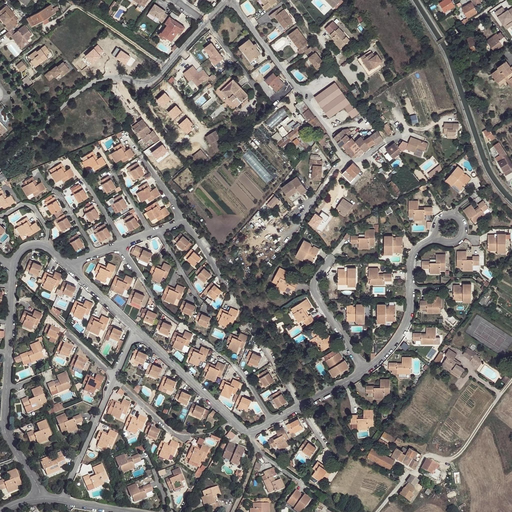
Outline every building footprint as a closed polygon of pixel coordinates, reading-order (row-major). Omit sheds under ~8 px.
[(275,0),(260,0),(264,5),(262,7),(265,10),(277,2),(275,0)] [(445,12),(455,6),(451,0),(442,0),(443,1),(440,3),(441,5),(445,12)] [(468,5),(462,8),(468,18),(478,12),(471,1),(468,4),(468,5)] [(139,4),(136,8),(140,11),(145,5),(141,2),(139,4)] [(31,15),(37,23),(40,22),(47,18),(55,13),(55,12),(54,11),(53,9),(50,4),(31,15)] [(158,19),(162,22),(167,15),(164,12),(165,11),(155,4),(149,12),(155,17),(156,16),(159,18),(158,19)] [(13,28),(19,23),(13,17),(15,15),(7,5),(0,11),(0,17),(7,26),(6,27),(10,31),(13,28)] [(511,5),(506,10),(503,6),(495,11),(507,30),(511,26),(511,5)] [(293,22),(281,7),(269,16),(272,19),(275,16),(284,28),(293,22)] [(165,23),(167,25),(170,21),(180,28),(178,32),(180,33),(184,27),(169,17),(165,23)] [(167,25),(161,34),(166,38),(171,41),(178,32),(180,28),(170,21),(167,25)] [(16,32),(13,28),(10,31),(6,34),(9,38),(12,36),(15,39),(16,38),(18,39),(17,40),(20,44),(23,41),(25,43),(28,40),(32,37),(31,36),(34,33),(26,24),(16,32)] [(336,24),(327,32),(330,35),(331,34),(333,37),(332,38),(335,40),(340,46),(345,42),(346,44),(350,40),(346,36),(345,37),(343,35),(344,34),(336,24)] [(297,28),(288,35),(299,50),(298,51),(301,54),(305,51),(308,49),(306,45),(309,43),(297,28)] [(497,33),(487,41),(495,51),(508,41),(501,32),(498,34),(497,33)] [(249,39),(239,47),(243,52),(244,51),(251,59),(254,57),(256,59),(257,58),(256,57),(261,54),(249,39)] [(459,48),(464,57),(474,52),(471,46),(476,44),(473,39),(468,41),(467,39),(459,44),(460,47),(459,48)] [(340,46),(335,40),(334,42),(340,49),(346,44),(345,42),(340,46)] [(314,44),(308,49),(305,51),(308,54),(312,50),(314,53),(309,58),(317,68),(324,63),(316,52),(318,51),(319,50),(314,44)] [(43,61),(48,57),(46,55),(50,52),(45,45),(41,48),(37,51),(36,50),(29,56),(32,60),(30,61),(34,66),(42,59),(43,61)] [(239,47),(238,47),(250,63),(256,59),(254,57),(251,59),(244,51),(243,52),(239,47)] [(361,57),(358,59),(369,76),(382,67),(379,64),(383,62),(377,54),(375,56),(371,59),(368,55),(372,52),(371,50),(365,54),(367,56),(362,59),(361,57)] [(49,59),(48,57),(43,61),(42,59),(34,66),(35,67),(40,64),(41,65),(49,59)] [(498,68),(493,72),(500,81),(507,76),(509,79),(511,82),(511,70),(510,68),(511,68),(511,67),(506,61),(498,67),(498,68)] [(27,67),(23,62),(17,66),(21,72),(27,67)] [(59,73),(61,76),(70,70),(63,62),(57,67),(56,66),(45,75),(49,81),(54,77),(59,73)] [(500,81),(493,72),(491,74),(500,86),(507,81),(511,87),(511,82),(509,79),(507,76),(500,81)] [(273,73),(266,79),(270,83),(271,82),(274,86),(275,85),(279,89),(285,84),(278,76),(277,77),(273,73)] [(233,79),(221,91),(229,99),(230,98),(232,96),(234,99),(232,101),(237,106),(249,95),(233,79)] [(266,79),(266,80),(276,91),(279,89),(275,85),(274,86),(271,82),(270,83),(266,79)] [(336,82),(315,97),(329,118),(345,107),(352,118),(359,113),(355,108),(354,109),(336,82)] [(302,100),(295,105),(302,114),(303,113),(309,109),(302,100)] [(288,113),(282,107),(266,122),(271,128),(288,113)] [(309,109),(303,113),(309,122),(311,121),(321,135),(326,131),(316,117),(315,117),(309,109)] [(139,125),(134,129),(145,143),(151,139),(154,143),(159,139),(153,130),(151,131),(142,119),(138,122),(139,125)] [(445,123),(444,133),(448,134),(447,136),(456,137),(456,129),(459,129),(459,124),(450,123),(445,123)] [(301,125),(287,135),(291,139),(304,130),(301,125)] [(285,170),(291,164),(258,127),(251,133),(285,170)] [(216,130),(208,135),(212,142),(211,143),(212,145),(216,152),(224,147),(219,138),(220,138),(216,130)] [(334,138),(341,147),(343,146),(347,142),(350,139),(347,136),(343,130),(338,134),(336,132),(333,135),(335,137),(334,138)] [(370,136),(364,140),(370,147),(375,143),(376,145),(384,140),(378,131),(370,136)] [(278,132),(272,136),(281,147),(291,139),(287,135),(283,139),(278,132)] [(321,144),(329,137),(327,134),(326,134),(318,140),(321,144)] [(249,136),(242,142),(276,179),(283,173),(249,136)] [(365,151),(370,147),(364,140),(361,136),(356,141),(365,151)] [(403,141),(398,147),(402,151),(406,149),(415,152),(417,148),(425,151),(428,144),(411,137),(410,140),(404,137),(403,141)] [(365,151),(356,141),(355,142),(350,146),(356,153),(358,155),(359,157),(365,151)] [(127,149),(122,142),(114,146),(116,149),(112,152),(117,161),(117,160),(119,163),(135,153),(131,147),(127,149)] [(347,142),(343,146),(346,150),(352,157),(355,155),(356,153),(350,146),(347,142)] [(393,158),(402,151),(398,147),(395,143),(386,150),(388,152),(393,158)] [(510,168),(511,170),(511,163),(499,143),(494,146),(503,160),(498,162),(504,172),(510,169),(510,168)] [(99,157),(94,149),(87,154),(88,157),(83,161),(88,169),(94,166),(95,169),(107,162),(103,155),(99,157)] [(200,150),(197,152),(204,161),(200,164),(203,167),(206,165),(204,162),(208,159),(200,150)] [(193,156),(200,164),(204,161),(197,152),(193,156)] [(138,160),(130,165),(132,168),(131,169),(136,177),(145,172),(138,160)] [(320,161),(310,160),(310,165),(313,166),(312,179),(321,180),(323,161),(320,161)] [(69,169),(63,162),(54,168),(55,171),(53,173),(58,181),(63,178),(65,181),(77,174),(72,167),(69,169)] [(353,163),(346,170),(353,176),(357,172),(358,173),(361,170),(353,163)] [(425,170),(430,178),(437,173),(433,165),(425,170)] [(457,167),(448,177),(455,183),(454,184),(461,190),(471,179),(466,174),(464,176),(462,175),(464,171),(458,166),(457,167)] [(346,170),(342,174),(349,180),(353,176),(346,170)] [(116,185),(110,174),(102,179),(104,182),(102,183),(107,191),(116,185)] [(39,181),(36,175),(26,181),(27,184),(25,186),(30,194),(35,191),(37,194),(48,187),(44,181),(40,183),(39,181)] [(297,176),(282,187),(293,202),(308,191),(297,176)] [(455,183),(448,177),(446,180),(452,186),(454,184),(455,183)] [(153,188),(148,180),(141,185),(142,188),(137,191),(143,199),(148,196),(150,199),(161,192),(157,186),(153,188)] [(91,196),(84,184),(82,185),(80,181),(73,186),(77,192),(75,193),(80,202),(91,196)] [(0,206),(5,203),(7,206),(18,200),(14,193),(10,195),(4,184),(1,186),(3,189),(0,190),(0,206)] [(128,205),(121,193),(113,198),(115,201),(114,202),(118,210),(128,205)] [(63,207),(56,195),(55,196),(54,194),(48,197),(50,199),(47,201),(49,204),(51,207),(54,212),(56,211),(62,207),(63,207)] [(275,196),(270,202),(273,205),(275,203),(276,204),(280,199),(275,196)] [(353,205),(343,198),(337,208),(341,211),(346,215),(353,205)] [(162,206),(158,199),(150,204),(151,207),(147,210),(152,218),(158,215),(159,218),(170,211),(166,205),(162,206)] [(418,208),(418,201),(409,201),(409,217),(414,217),(414,220),(425,220),(425,215),(433,215),(433,208),(425,208),(425,209),(418,209),(418,208)] [(475,209),(471,204),(463,210),(470,218),(471,218),(474,223),(484,216),(482,213),(488,208),(483,201),(478,205),(479,206),(480,207),(475,210),(475,209)] [(102,214),(95,203),(88,208),(89,211),(88,212),(93,220),(102,214)] [(62,207),(56,211),(58,215),(65,211),(62,207)] [(139,224),(132,212),(125,217),(129,224),(127,225),(130,229),(139,224)] [(74,224),(67,213),(57,219),(59,223),(60,222),(65,230),(74,224)] [(34,222),(29,215),(19,220),(21,224),(19,225),(24,233),(29,231),(31,233),(42,227),(38,220),(34,222)] [(0,219),(0,236),(1,235),(9,227),(0,219)] [(100,231),(105,240),(115,234),(108,222),(97,228),(99,231),(100,231)] [(359,238),(359,236),(351,236),(351,243),(359,243),(359,249),(369,249),(369,245),(375,245),(375,230),(365,230),(365,234),(365,238),(359,238)] [(192,241),(182,232),(176,239),(178,241),(177,243),(184,249),(192,241)] [(87,244),(80,233),(71,239),(77,251),(87,244)] [(495,235),(488,235),(488,250),(498,250),(506,250),(506,234),(498,234),(498,238),(495,238),(495,235)] [(393,236),(385,236),(385,252),(393,252),(403,252),(403,237),(396,237),(396,239),(393,239),(393,237),(393,236)] [(304,240),(297,254),(304,258),(313,262),(319,249),(313,246),(313,247),(313,248),(310,247),(310,246),(311,244),(304,240)] [(133,253),(137,256),(141,247),(136,244),(135,245),(133,252),(133,253)] [(141,247),(137,256),(141,257),(140,259),(150,263),(154,252),(141,247)] [(193,248),(187,255),(189,257),(188,259),(195,265),(203,257),(193,248)] [(467,251),(457,251),(457,267),(463,267),(463,270),(473,270),(473,265),(479,265),(479,256),(473,256),(473,258),(473,259),(467,259),(467,258),(467,251)] [(436,261),(430,261),(422,261),(422,268),(430,268),(430,273),(440,273),(440,270),(446,270),(446,255),(436,255),(436,259),(436,261)] [(37,263),(37,262),(30,259),(27,267),(30,268),(30,269),(34,271),(33,272),(39,274),(43,265),(40,264),(40,265),(37,263)] [(156,263),(151,275),(154,276),(153,279),(162,283),(163,282),(166,283),(174,266),(166,262),(164,267),(156,263)] [(108,267),(100,264),(96,272),(100,274),(97,279),(107,283),(110,278),(113,279),(117,267),(110,263),(108,267)] [(203,265),(197,272),(199,274),(198,276),(206,282),(213,274),(203,265)] [(338,265),(338,269),(345,269),(345,274),(348,274),(348,268),(348,265),(338,265)] [(284,279),(285,278),(288,272),(280,268),(272,281),(277,284),(276,286),(285,291),(288,287),(295,290),(298,284),(290,281),(290,282),(284,279)] [(345,269),(338,269),(338,284),(348,284),(356,284),(356,268),(348,268),(348,274),(345,274),(345,269)] [(369,268),(369,281),(370,281),(370,283),(370,284),(383,284),(383,280),(384,280),(392,281),(392,274),(384,274),(384,275),(379,275),(379,274),(379,268),(369,268)] [(49,273),(46,271),(43,279),(46,280),(45,283),(45,285),(49,287),(49,288),(53,290),(56,285),(59,286),(64,274),(56,271),(54,274),(53,276),(48,274),(49,273)] [(118,276),(114,285),(118,286),(116,292),(128,297),(131,291),(136,279),(128,276),(126,279),(118,276)] [(486,288),(490,283),(487,281),(486,282),(478,276),(477,279),(484,284),(483,285),(486,288)] [(72,284),(65,281),(61,288),(64,290),(64,291),(68,293),(68,294),(73,296),(77,287),(75,286),(75,287),(72,285),(72,284)] [(213,281),(207,289),(210,291),(208,292),(216,298),(223,290),(213,281)] [(460,285),(453,285),(453,300),(463,300),(471,300),(472,284),(463,284),(463,286),(463,287),(460,287),(460,286),(460,285)] [(169,285),(164,299),(176,304),(179,299),(181,300),(187,288),(180,285),(177,291),(172,288),(172,287),(169,285)] [(138,292),(134,300),(134,301),(143,305),(147,296),(138,292)] [(427,303),(427,302),(427,301),(420,301),(420,309),(427,309),(428,309),(428,313),(441,313),(441,309),(441,307),(442,307),(442,297),(432,297),(432,302),(432,303),(427,303)] [(79,301),(76,300),(73,307),(76,309),(75,313),(80,316),(79,316),(83,319),(86,313),(89,314),(94,303),(87,299),(85,303),(84,305),(79,303),(79,301)] [(294,313),(293,314),(299,323),(303,320),(307,325),(314,321),(310,315),(309,316),(308,317),(305,312),(306,311),(311,307),(306,299),(294,307),(297,312),(294,313)] [(189,302),(185,310),(185,311),(194,315),(198,306),(189,302)] [(354,305),(347,305),(347,312),(346,312),(346,314),(347,314),(347,321),(356,321),(365,321),(365,304),(357,304),(357,307),(357,308),(354,308),(354,307),(354,305)] [(386,304),(377,305),(378,323),(386,322),(386,321),(396,321),(395,305),(389,305),(389,308),(386,308),(386,305),(386,304)] [(29,312),(29,311),(26,309),(22,317),(26,318),(24,322),(29,325),(29,326),(32,328),(35,323),(38,324),(43,312),(36,308),(34,313),(34,314),(29,312)] [(220,313),(219,317),(221,318),(223,319),(222,321),(221,324),(230,327),(233,322),(236,323),(241,311),(234,308),(232,312),(231,314),(226,312),(227,310),(223,308),(220,313)] [(150,310),(146,318),(148,319),(147,319),(156,323),(160,315),(150,310)] [(205,314),(201,322),(200,323),(210,327),(214,318),(205,314)] [(96,317),(93,315),(89,323),(93,325),(91,329),(96,331),(96,332),(100,334),(103,329),(106,330),(111,318),(103,315),(101,319),(100,320),(95,318),(96,317)] [(165,322),(161,330),(162,330),(162,331),(170,334),(174,326),(165,322)] [(56,327),(56,326),(49,323),(45,331),(49,332),(48,333),(52,335),(52,336),(57,338),(61,329),(59,328),(59,329),(56,327)] [(120,329),(111,325),(108,333),(112,335),(116,337),(115,338),(120,340),(124,331),(123,330),(122,331),(119,330),(120,329)] [(318,327),(311,332),(314,337),(310,340),(315,349),(318,347),(321,352),(334,343),(329,335),(323,339),(322,339),(319,334),(320,334),(322,333),(318,327)] [(421,333),(413,333),(413,340),(421,340),(422,340),(422,344),(435,344),(435,338),(436,338),(436,328),(427,328),(427,333),(427,335),(421,335),(421,333)] [(177,334),(174,341),(177,342),(175,347),(184,351),(186,346),(189,346),(195,335),(188,331),(185,337),(180,335),(177,334)] [(236,334),(232,333),(229,340),(232,342),(230,346),(236,349),(239,351),(242,346),(245,347),(250,335),(243,332),(241,336),(240,338),(235,335),(236,334)] [(62,340),(58,348),(62,349),(61,350),(62,350),(65,352),(64,353),(70,355),(74,346),(72,345),(72,346),(68,345),(69,344),(62,340)] [(42,350),(39,341),(30,344),(33,351),(28,353),(27,352),(20,355),(23,361),(31,358),(33,361),(44,356),(41,350),(42,350)] [(193,347),(190,355),(193,356),(192,360),(197,363),(196,364),(200,366),(203,361),(206,362),(211,350),(204,347),(201,353),(196,350),(196,349),(193,347)] [(479,356),(466,347),(465,349),(466,350),(463,355),(471,360),(470,361),(477,366),(481,359),(478,357),(479,356)] [(143,353),(143,352),(136,349),(133,356),(135,358),(135,359),(139,360),(138,362),(144,364),(148,354),(146,354),(145,354),(143,353)] [(323,357),(326,360),(339,352),(337,349),(323,357)] [(449,349),(445,354),(448,356),(445,360),(448,361),(445,365),(452,370),(451,372),(459,378),(465,369),(460,366),(457,364),(458,362),(453,359),(454,358),(457,354),(449,349)] [(259,354),(252,351),(249,358),(252,360),(252,361),(255,362),(255,364),(260,366),(265,357),(263,356),(262,357),(259,355),(259,354)] [(444,353),(441,351),(435,361),(439,363),(443,356),(442,356),(444,353)] [(342,358),(339,352),(326,360),(331,369),(335,376),(349,367),(345,360),(344,360),(342,362),(340,359),(342,358)] [(76,354),(72,362),(75,364),(79,366),(79,367),(84,369),(88,360),(87,359),(86,360),(83,359),(83,358),(76,354)] [(412,357),(402,357),(402,363),(402,364),(397,364),(397,363),(389,363),(389,369),(392,369),(398,370),(398,373),(411,373),(411,367),(412,367),(412,357)] [(448,361),(445,360),(441,366),(451,372),(452,370),(445,365),(448,361)] [(158,366),(150,362),(147,370),(150,372),(150,373),(154,375),(153,375),(158,378),(163,368),(161,367),(160,368),(157,367),(158,366)] [(209,363),(206,370),(209,372),(207,376),(212,378),(212,379),(216,381),(219,376),(222,377),(227,365),(220,362),(217,368),(212,366),(213,364),(209,363)] [(272,376),(269,370),(262,374),(264,376),(262,377),(265,381),(264,381),(267,387),(276,381),(274,379),(273,380),(271,377),(272,376)] [(70,380),(66,372),(57,375),(60,381),(55,383),(54,381),(48,383),(51,390),(58,388),(60,391),(71,386),(69,381),(70,380)] [(88,373),(84,381),(88,383),(87,387),(92,389),(92,390),(95,392),(98,387),(101,388),(106,376),(99,372),(96,377),(96,378),(91,376),(91,375),(88,373)] [(172,379),(164,376),(161,383),(159,389),(171,395),(177,381),(175,380),(175,382),(171,380),(172,379)] [(228,381),(225,380),(221,387),(225,389),(223,393),(229,396),(228,397),(232,399),(235,393),(238,394),(240,389),(243,390),(246,384),(235,379),(233,384),(233,385),(228,383),(228,381)] [(374,386),(366,386),(366,393),(374,393),(374,398),(385,398),(385,395),(390,395),(390,389),(390,386),(390,380),(380,380),(380,386),(380,387),(374,387),(374,386)] [(44,397),(39,383),(31,387),(33,393),(28,395),(26,394),(20,396),(23,403),(30,401),(32,405),(41,401),(40,399),(44,397)] [(186,393),(179,389),(175,397),(179,399),(179,400),(182,401),(182,403),(187,405),(192,395),(190,394),(189,395),(186,394),(186,393)] [(285,398),(286,398),(282,391),(275,395),(276,398),(271,401),(274,405),(277,404),(280,409),(289,403),(288,401),(287,402),(285,398)] [(241,394),(238,402),(242,404),(241,405),(245,406),(245,407),(250,409),(254,400),(252,400),(249,399),(249,398),(241,394)] [(116,402),(116,401),(113,399),(110,407),(113,408),(111,412),(116,415),(116,416),(120,417),(123,413),(126,414),(131,402),(124,399),(122,403),(121,404),(116,402)] [(53,406),(55,412),(64,409),(62,402),(53,406)] [(202,407),(193,403),(190,411),(194,413),(198,415),(197,417),(202,419),(203,417),(206,409),(204,408),(204,409),(201,408),(202,407)] [(358,417),(358,415),(351,415),(351,423),(352,423),(357,423),(357,429),(368,429),(368,426),(373,426),(373,410),(364,410),(364,417),(364,418),(358,418),(358,417)] [(83,418),(81,413),(74,416),(74,417),(69,419),(66,412),(57,415),(63,429),(68,428),(69,430),(78,426),(76,421),(83,418)] [(130,415),(127,423),(130,424),(128,428),(133,431),(133,432),(137,434),(139,428),(143,430),(148,418),(140,414),(139,418),(138,420),(133,418),(133,416),(130,415)] [(295,423),(288,427),(292,434),(295,432),(296,433),(299,432),(300,432),(305,430),(301,421),(298,422),(299,422),(296,424),(295,423)] [(47,436),(41,422),(33,426),(36,433),(30,435),(29,433),(23,435),(26,442),(32,440),(34,444),(44,441),(43,438),(47,436)] [(149,425),(145,433),(149,434),(149,435),(153,437),(152,438),(157,440),(162,431),(159,430),(159,431),(156,430),(157,429),(149,425)] [(269,442),(273,449),(276,448),(279,451),(284,449),(284,450),(288,448),(286,443),(289,441),(283,430),(276,433),(279,439),(274,442),(272,441),(269,442)] [(102,434),(102,433),(99,432),(96,439),(99,441),(97,445),(102,447),(102,448),(106,451),(109,445),(111,446),(117,434),(110,431),(108,435),(107,436),(102,434)] [(230,432),(227,437),(233,441),(236,437),(230,432)] [(397,439),(384,432),(382,436),(394,443),(395,442),(397,439)] [(380,439),(378,442),(393,452),(395,448),(380,439)] [(162,442),(159,450),(162,451),(160,455),(165,458),(165,459),(169,461),(171,455),(175,456),(180,445),(172,441),(170,446),(170,447),(164,445),(165,443),(162,442)] [(234,446),(235,444),(229,441),(222,456),(231,460),(235,461),(236,459),(241,461),(247,448),(238,444),(238,445),(237,448),(234,446)] [(314,447),(307,441),(302,448),(306,451),(305,452),(308,454),(308,455),(312,459),(319,450),(317,449),(316,450),(314,448),(314,447)] [(390,469),(397,457),(392,455),(390,458),(374,449),(377,445),(375,443),(373,447),(372,448),(369,454),(367,453),(366,455),(367,456),(390,469)] [(197,449),(197,447),(194,446),(191,453),(194,455),(193,459),(197,462),(197,463),(201,465),(204,460),(207,460),(212,449),(205,445),(204,447),(203,449),(202,451),(197,449)] [(397,448),(392,455),(397,457),(400,459),(406,463),(409,465),(416,452),(413,450),(411,449),(409,448),(408,450),(403,447),(402,450),(397,448)] [(421,455),(416,452),(409,465),(415,468),(419,461),(418,461),(421,455)] [(140,461),(138,455),(131,458),(131,459),(127,461),(124,454),(115,458),(119,467),(120,467),(122,472),(134,467),(133,464),(140,461)] [(67,463),(65,457),(58,460),(58,461),(53,463),(50,457),(42,460),(46,469),(47,469),(49,474),(60,469),(59,466),(67,463)] [(440,466),(427,459),(421,469),(433,475),(438,478),(441,472),(438,470),(440,466)] [(322,468),(323,466),(320,464),(315,470),(318,473),(315,477),(319,480),(319,481),(322,484),(326,479),(329,481),(337,471),(330,466),(328,469),(327,471),(322,468)] [(107,479),(102,465),(93,469),(95,476),(90,478),(88,476),(83,478),(85,485),(91,483),(94,488),(103,484),(102,481),(107,479)] [(7,485),(9,490),(18,486),(17,483),(22,481),(16,467),(8,471),(9,475),(10,478),(5,480),(3,478),(0,479),(0,486),(1,488),(2,488),(7,485)] [(273,476),(274,476),(271,469),(265,471),(266,475),(268,480),(265,481),(270,493),(276,491),(276,492),(286,487),(282,478),(276,480),(275,481),(273,476)] [(433,475),(421,469),(420,472),(431,478),(433,475)] [(178,491),(179,491),(183,490),(181,484),(184,483),(179,471),(172,474),(174,479),(169,482),(168,480),(165,482),(168,490),(171,488),(173,493),(178,491)] [(411,476),(407,482),(409,483),(415,487),(419,481),(411,476)] [(152,490),(150,484),(143,487),(143,488),(139,489),(136,484),(127,487),(131,496),(132,496),(134,501),(145,497),(144,493),(152,490)] [(414,489),(408,484),(400,495),(412,503),(418,494),(414,492),(415,489),(414,489)] [(212,498),(213,498),(219,495),(216,486),(201,491),(203,496),(200,498),(204,507),(209,506),(211,511),(219,509),(217,503),(214,504),(212,498)] [(301,510),(304,511),(305,511),(313,501),(307,496),(305,498),(302,497),(303,494),(298,491),(289,503),(296,509),(299,511),(301,510)]
